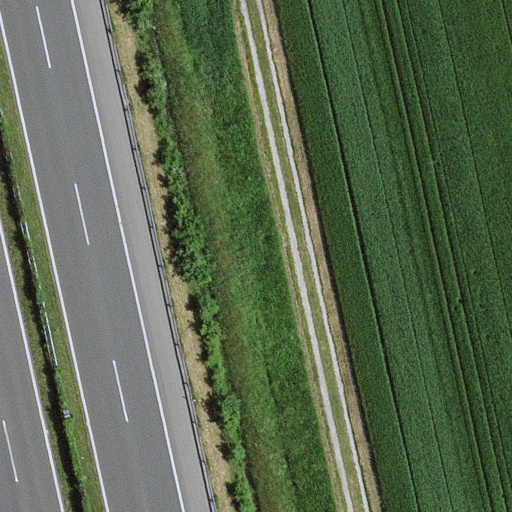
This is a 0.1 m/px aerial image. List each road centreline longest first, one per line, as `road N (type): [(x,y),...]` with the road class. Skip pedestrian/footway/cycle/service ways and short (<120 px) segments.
road 1 (motorway): [(148,511),(35,0)]
road 2 (track): [(249,0),(358,511)]
